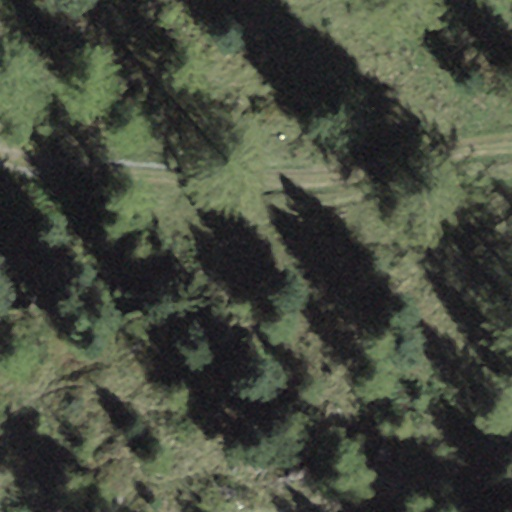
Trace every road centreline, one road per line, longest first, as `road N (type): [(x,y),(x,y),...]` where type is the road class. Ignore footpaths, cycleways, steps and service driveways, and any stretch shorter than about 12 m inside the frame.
road 1 (track): [(0,158),(80,173),(352,175),(462,148),(511,145)]
road 2 (track): [(313,511),(511,451)]
